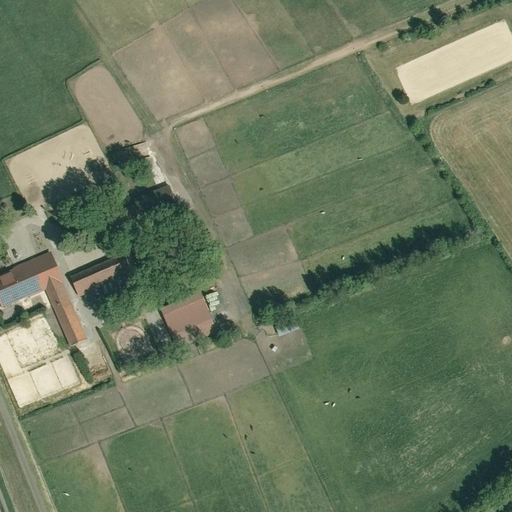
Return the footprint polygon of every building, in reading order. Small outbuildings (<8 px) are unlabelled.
[(173,201),(168,188),(139,199),(144,212),(173,201)] [(86,338),(52,257),(0,278),(0,292),(6,307),(48,289),(71,345),(86,338)] [(132,272),(125,258),(76,280),(82,294),(132,272)] [(161,310),(177,349),(215,333),(198,294),(161,310)] [(271,319),(275,332),(266,335),(267,339),(298,329),(292,312),(271,319)]
